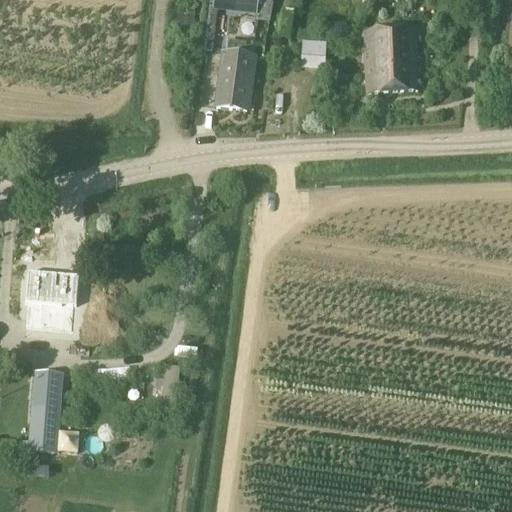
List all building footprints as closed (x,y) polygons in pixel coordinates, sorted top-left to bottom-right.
[(213,0),(212,13),(254,18),(254,24),(268,25),(272,0),(213,0)] [(192,37),(194,23),(172,20),(170,34),(192,37)] [(416,31),(362,33),(364,97),(419,95),(416,31)] [(301,43),(300,71),(325,72),(326,44),(301,43)] [(255,59),(253,59),(255,47),(227,44),(225,56),(222,55),(214,110),(248,115),(255,59)] [(78,280),(26,276),(24,308),(75,312),(78,280)] [(38,328),(38,337),(55,338),(56,329),(38,328)] [(98,373),(86,373),(87,394),(98,393),(98,373)] [(57,424),(59,402),(61,377),(35,375),(31,433),(30,447),(55,449),(56,435),(57,429),(61,430),(61,424),(57,424)]
